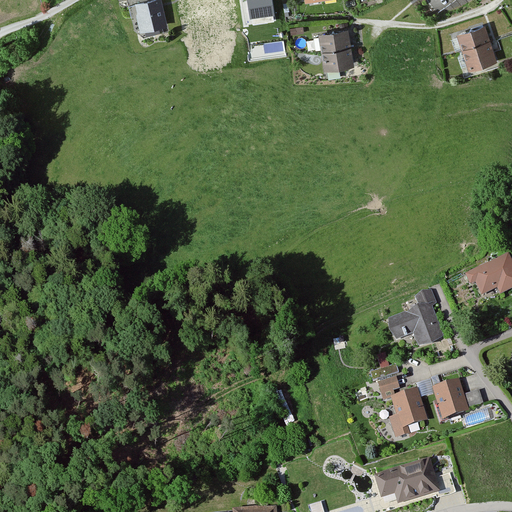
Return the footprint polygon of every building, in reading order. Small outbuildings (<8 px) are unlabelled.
[(230,0),(195,0),(183,3),(189,32),(243,21),(240,6),(232,8),(230,0)] [(249,0),(252,21),(276,18),(273,0),(249,0)] [(162,1),(133,8),(140,35),(168,28),(162,1)] [(464,55),(493,46),(488,28),(459,37),(464,55)] [(323,53),(352,49),(350,30),(320,34),(323,53)] [(493,46),(464,55),(470,73),(499,65),(493,46)] [(352,49),(323,53),(326,72),(355,68),(352,49)] [(511,293),(511,254),(469,277),(474,287),(478,284),(485,297),(500,289),(505,297),(511,293)] [(437,307),(431,290),(417,296),(421,308),(389,320),(397,341),(416,334),(421,348),(445,338),(434,308),(437,307)] [(381,365),(390,363),(386,350),(378,353),(381,365)] [(400,374),(397,365),(372,373),(375,382),(400,374)] [(422,394),(434,392),(433,383),(439,382),(438,376),(419,379),(422,394)] [(401,392),(398,380),(380,384),(384,400),(388,399),(387,395),(401,392)] [(465,396),(460,381),(434,389),(445,421),(472,412),(470,408),(484,403),(480,391),(465,396)] [(430,422),(419,392),(393,401),(399,417),(390,420),(397,439),(417,432),(416,427),(430,422)] [(404,504),(444,493),(435,460),(378,476),(384,498),(401,494),(404,504)] [(324,511),(321,500),(311,503),(313,511),(324,511)]
